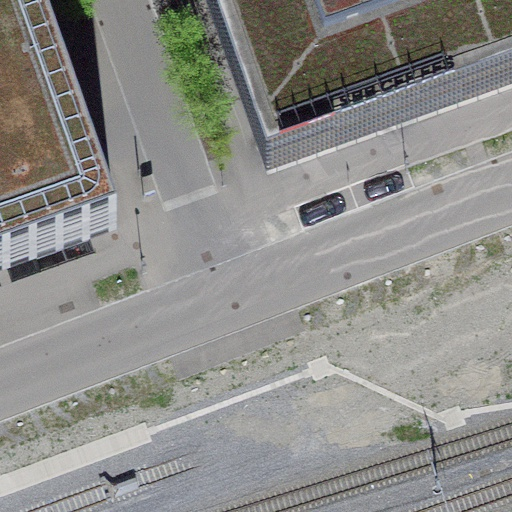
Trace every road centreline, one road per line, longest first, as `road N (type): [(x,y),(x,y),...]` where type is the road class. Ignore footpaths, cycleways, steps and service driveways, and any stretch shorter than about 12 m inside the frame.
road 1 (residential): [(126,0),(230,296)]
road 2 (residential): [(511,186),(230,296)]
road 3 (residential): [(0,385),(230,296)]
